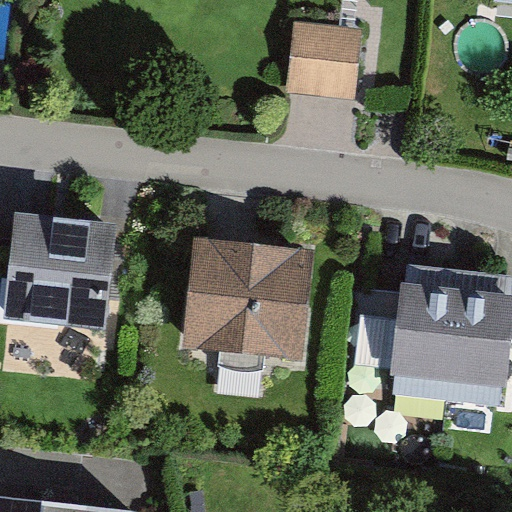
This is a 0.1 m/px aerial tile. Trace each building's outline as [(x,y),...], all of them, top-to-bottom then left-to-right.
[(294,26),(285,95),(355,104),(365,35),(294,26)] [(123,233),(3,217),(0,242),(0,341),(107,355),(123,233)] [(319,256),(186,239),(171,358),(303,375),(319,256)] [(510,412),(511,401),(511,289),(414,275),(396,395),(510,412)] [(404,308),(364,304),(356,387),(396,390),(404,308)] [(87,511),(0,501),(0,511),(87,511)]
